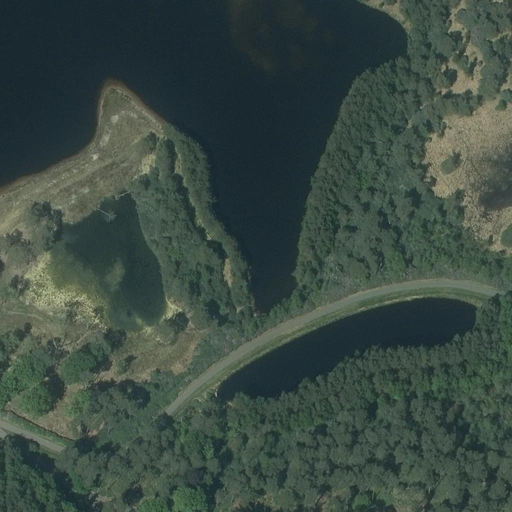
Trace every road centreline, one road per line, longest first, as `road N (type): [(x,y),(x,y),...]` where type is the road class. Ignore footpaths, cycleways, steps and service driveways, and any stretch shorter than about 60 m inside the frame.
road 1 (track): [(0,224),(152,137),(175,149),(188,210),(220,246),(230,309)]
road 2 (track): [(0,432),(31,461),(138,511)]
